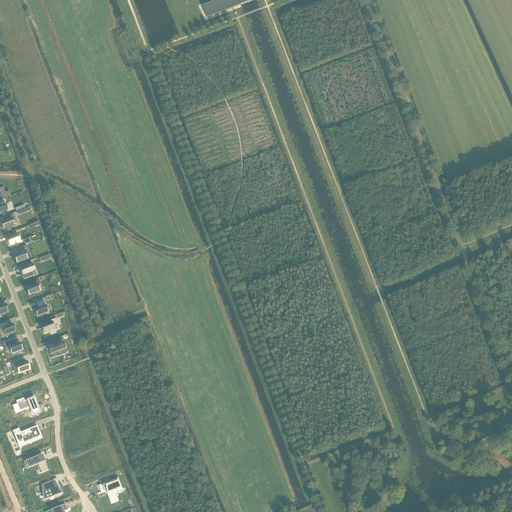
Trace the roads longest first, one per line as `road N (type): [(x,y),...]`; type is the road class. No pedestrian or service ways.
road 1 (residential): [(44,373),(60,457),(89,511)]
road 2 (residential): [(0,256),(44,373)]
